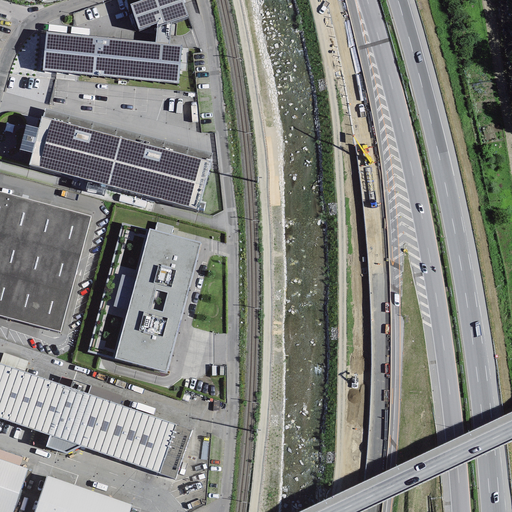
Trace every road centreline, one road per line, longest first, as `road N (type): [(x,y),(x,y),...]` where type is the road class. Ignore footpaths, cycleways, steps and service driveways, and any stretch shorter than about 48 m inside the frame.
road 1 (motorway): [(366,0),(428,256),(460,511)]
road 2 (motorway): [(490,511),(453,228),(397,0)]
road 3 (motorway): [(345,0),(381,221),(386,350),(376,511)]
road 4 (unclassified): [(261,511),(276,316),(263,154),(238,0)]
road 5 (unclassified): [(200,0),(233,224),(222,503)]
road 6 (secondary): [(511,429),(337,511)]
road 7 (track): [(486,0),(511,161)]
road 8 (unclassified): [(0,79),(22,31),(88,0)]
